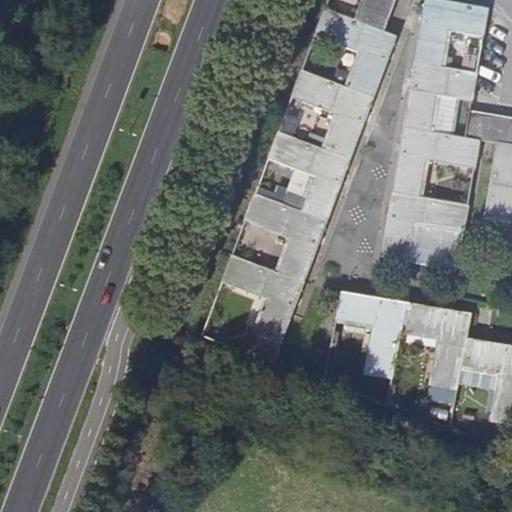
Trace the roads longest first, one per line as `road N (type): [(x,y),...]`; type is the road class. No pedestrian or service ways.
road 1 (primary): [(22,511),(214,0)]
road 2 (primary): [(140,0),(0,376)]
